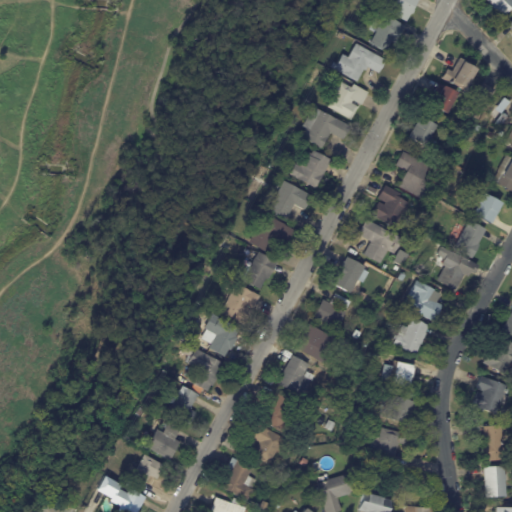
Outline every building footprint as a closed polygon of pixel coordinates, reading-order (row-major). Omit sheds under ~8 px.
[(417,0),(406,22),(379,8),(383,0),(389,0),(393,2),(394,0),(417,0)] [(511,0),(511,7),(503,18),(482,0),(511,0)] [(357,5),(361,8),(358,13),(353,11),(357,5)] [(403,26),(404,26),(396,41),(393,39),(386,53),(369,44),(375,33),(374,32),(381,20),(382,21),(384,16),(403,26)] [(374,72),(367,68),(365,72),(363,70),(356,83),(329,68),(332,62),(336,64),(341,55),(347,58),(354,44),(385,61),(378,74),(374,72)] [(456,57),(475,68),(468,81),(472,84),(467,93),(463,91),(441,79),(449,65),(441,60),(445,53),(455,59),(456,57)] [(366,96),(361,106),(360,105),(358,109),(357,108),(351,121),(326,108),(333,95),(328,92),(333,83),(338,86),(340,83),(350,88),(352,84),(368,93),(366,96)] [(483,85),(494,91),(485,106),(472,99),(481,84),(483,85)] [(456,94),(445,114),(427,105),(438,85),(456,94)] [(341,139),(330,133),(322,149),(300,138),(305,128),(302,127),(312,107),(350,126),(343,140),(341,139)] [(502,114),(507,118),(501,127),(495,123),(501,114),(502,114)] [(435,127),(424,147),(407,139),(418,118),(435,127)] [(511,149),(511,124),(503,145),(511,149)] [(331,161),(316,189),(290,175),(296,164),(297,165),(300,160),(304,162),(309,153),(312,155),(313,151),(331,161)] [(285,154),(281,163),(276,160),(280,152),(285,154)] [(427,168),(424,175),(432,179),(420,200),(398,187),(406,172),(395,166),(402,152),(428,166),(427,168)] [(511,158),(511,188),(510,192),(491,182),(505,155),(511,158)] [(305,209),(305,210),(295,205),(287,220),(269,210),(284,181),(312,196),(305,209)] [(370,216),(378,202),(383,205),(384,203),(377,199),(384,186),(400,194),(398,199),(407,204),(394,229),(370,216)] [(502,223),(499,229),(490,224),(489,225),(471,215),(477,204),(469,200),(474,191),(500,204),(493,217),(502,222),(502,223)] [(284,226),(294,231),(286,245),(271,237),(263,252),(248,244),(255,231),(254,231),(263,214),(284,226)] [(363,256),(370,242),(357,236),(365,221),(401,240),(394,254),(387,250),(380,265),(363,256)] [(484,231),(477,245),(478,246),(471,259),(453,250),(468,221),(485,230),(484,231)] [(477,267),(473,274),(470,272),(466,278),(462,276),(454,291),(436,282),(444,268),(440,266),(444,259),(437,255),(441,247),(477,267)] [(276,263),(267,280),(265,279),(259,291),(238,280),(245,267),(249,268),(257,253),(276,263)] [(344,263),(346,258),(364,268),(363,271),(368,273),(362,284),(357,281),(350,295),(332,285),(336,277),(335,276),(342,262),(344,263)] [(405,276),(402,282),(397,279),(400,274),(405,276)] [(440,296),(436,303),(442,307),(433,323),(408,310),(409,308),(403,305),(416,281),(441,294),(440,296)] [(258,298),(244,327),(220,315),(234,285),(259,297),(258,298)] [(362,293),(366,295),(363,303),(357,300),(360,292),(362,293)] [(336,330),(313,318),(322,301),(329,305),(335,295),(350,303),(346,310),(335,303),(333,307),(345,313),(336,330)] [(511,314),(511,336),(502,331),(511,314)] [(230,352),(229,352),(227,351),(223,359),(207,350),(209,346),(199,340),(204,331),(202,330),(210,315),(237,330),(233,338),(236,339),(230,352)] [(427,328),(424,334),(426,335),(421,345),(420,345),(415,356),(393,346),(403,326),(407,328),(411,319),(428,327),(427,328)] [(316,361),(295,349),(308,325),(328,336),(331,332),(346,341),(330,369),(316,361)] [(356,330),(361,334),(357,340),(352,337),(356,330)] [(511,365),(510,364),(505,375),(483,364),(490,349),(494,351),(500,339),(511,344),(511,365)] [(208,389),(206,393),(191,384),(198,372),(185,365),(189,358),(178,353),(183,344),(223,366),(211,387),(210,386),(208,389)] [(287,364),(291,357),(308,366),(305,372),(314,377),(311,383),(310,382),(301,399),(276,386),(287,364)] [(414,366),(408,388),(382,381),(386,364),(395,366),(396,362),(414,366)] [(506,396),(497,417),(472,407),(477,393),(481,395),(482,393),(476,390),(481,378),(509,389),(506,396)] [(197,397),(189,410),(195,414),(188,426),(167,413),(171,405),(166,402),(169,397),(174,400),(181,387),(197,396),(197,397)] [(270,403),(274,394),(294,405),(279,432),(260,422),(270,403)] [(412,413),(409,427),(379,420),(385,397),(414,404),(412,413)] [(145,411),(141,416),(137,413),(141,408),(145,411)] [(335,425),(331,432),(324,428),(328,421),(335,425)] [(179,430),(174,439),(180,443),(170,460),(145,447),(156,429),(162,432),(167,422),(180,429),(179,430)] [(285,440),(270,467),(252,457),(259,444),(250,438),(257,425),(285,440)] [(484,434),(484,428),(501,427),(503,462),(486,463),(486,457),(482,457),(481,442),(485,442),(484,434)] [(399,445),(398,445),(393,464),(373,459),(376,450),(370,448),(373,436),(379,438),(381,429),(409,436),(406,447),(399,445)] [(157,478),(149,475),(142,488),(127,480),(132,471),(133,471),(136,466),(135,465),(137,462),(138,462),(143,454),(164,465),(157,478)] [(252,479),(253,479),(249,488),(254,490),(247,503),(221,489),(228,476),(230,476),(231,474),(225,471),(232,459),(252,470),(249,477),(252,479)] [(504,468),(506,498),(486,499),(486,494),(485,494),(483,469),(504,468)] [(144,499),(136,511),(124,511),(121,510),(122,508),(109,500),(110,498),(95,490),(103,475),(119,484),(117,488),(126,493),(129,488),(145,497),(144,499)] [(339,498),(337,499),(340,511),(324,511),(317,485),(348,476),(353,494),(339,498)] [(358,511),(362,494),(390,502),(387,511),(358,511)] [(239,511),(210,511),(215,499),(231,505),(231,504),(241,508),(239,511)] [(263,502),(270,506),(266,511),(264,511),(259,509),(263,502)]
